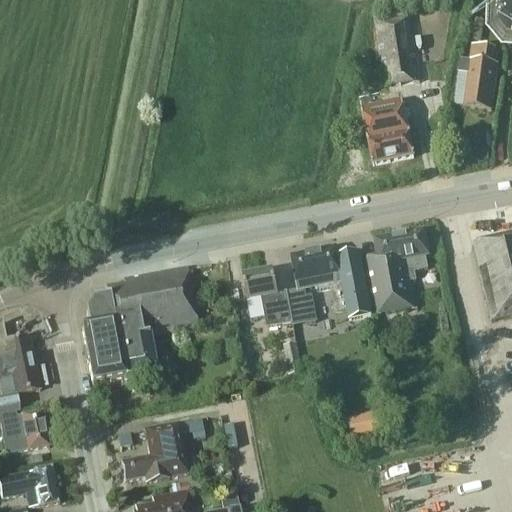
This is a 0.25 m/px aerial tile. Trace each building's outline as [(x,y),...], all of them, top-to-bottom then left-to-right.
[(511,7),(509,8),(500,16),(498,19),(497,31),(498,35),(505,44),(508,46),(511,46),(511,7)] [(419,84),(410,25),(408,16),(373,21),(384,90),(419,84)] [(483,21),(470,20),(467,42),(481,43),(483,21)] [(494,50),(472,47),(469,63),(457,61),(454,78),(453,91),(465,93),(463,108),(463,109),(490,113),(497,66),(495,66),(497,55),(494,50)] [(401,97),(401,96),(363,104),(364,105),(360,106),(372,167),(413,159),(401,97)] [(428,258),(424,233),(374,243),(377,258),(363,260),(374,317),(416,309),(411,284),(416,283),(414,273),(427,271),(424,259),(428,258)] [(511,318),(511,236),(472,245),(490,324),(511,318)] [(298,294),(318,290),(319,294),(328,292),(327,288),(342,284),(337,258),(335,250),(291,259),(298,294)] [(358,254),(337,258),(342,284),(327,288),(328,292),(333,316),(347,313),(349,323),(372,319),(358,254)] [(157,373),(150,337),(197,329),(186,270),(123,282),(124,287),(105,290),(107,301),(92,304),(85,313),(88,329),(81,330),(85,350),(84,350),(87,362),(87,366),(88,366),(92,386),(123,380),(123,379),(157,373)] [(273,272),(242,278),(247,302),(261,300),(267,331),(293,326),(293,325),(292,318),(289,302),(289,299),(278,301),(277,296),(273,272)] [(302,300),(289,302),(292,318),(293,325),(293,326),(306,324),(302,300)] [(1,325),(0,325),(0,395),(1,399),(0,399),(0,418),(14,415),(20,414),(16,397),(39,393),(28,340),(5,345),(1,325)] [(300,376),(299,370),(295,346),(283,348),(288,378),(300,376)] [(15,419),(14,415),(0,418),(0,427),(6,457),(26,453),(27,453),(48,449),(42,414),(21,418),(15,419)] [(377,434),(373,418),(350,424),(353,440),(377,434)] [(186,477),(181,453),(177,427),(172,428),(172,427),(144,432),(149,459),(120,465),(124,485),(144,481),(145,486),(168,481),(186,477)] [(59,506),(52,471),(0,479),(0,494),(1,502),(25,498),(28,511),(59,506)] [(190,511),(187,493),(169,497),(151,500),(152,507),(135,510),(135,511),(190,511)] [(237,511),(235,497),(218,501),(220,511),(237,511)]
